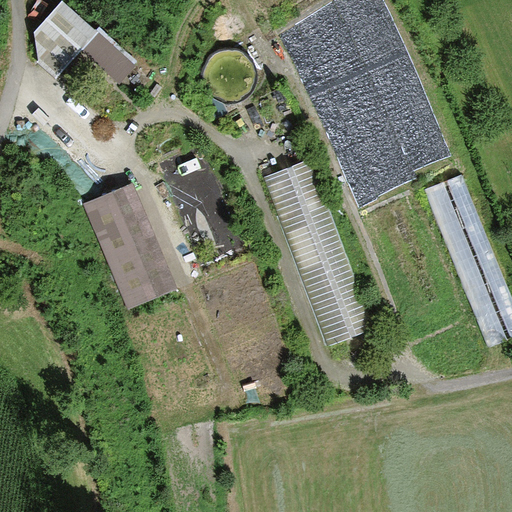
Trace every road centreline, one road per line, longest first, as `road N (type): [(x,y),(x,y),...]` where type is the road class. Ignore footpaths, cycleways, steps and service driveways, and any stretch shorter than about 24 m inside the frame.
road 1 (track): [(103,150),(153,115),(180,114),(246,157),(330,367)]
road 2 (track): [(17,0),(12,86),(146,187),(174,249)]
road 3 (track): [(511,373),(439,388),(401,363),(352,383),(330,367)]
